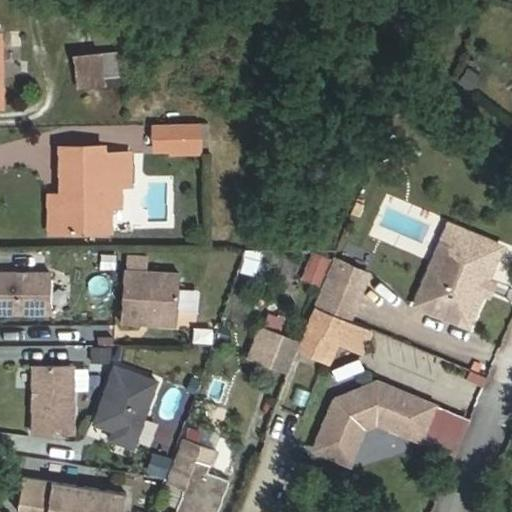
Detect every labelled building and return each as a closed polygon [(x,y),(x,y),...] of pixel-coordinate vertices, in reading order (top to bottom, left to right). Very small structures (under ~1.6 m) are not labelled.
[(103,54),(77,57),(80,82),(105,79),(103,54)] [(175,148),(210,148),(209,126),(200,126),(200,129),(176,129),(175,148)] [(54,195),(54,232),(110,231),(110,185),(130,185),(130,153),(104,153),(104,147),(61,147),(61,195),(54,195)] [(508,247),(456,226),(424,305),(476,326),(490,292),(494,281),(508,247)] [(244,248),(239,271),(255,275),(261,252),(244,248)] [(320,282),(328,259),(313,254),(305,277),(320,282)] [(343,261),(324,307),(350,318),(352,318),(371,272),(343,261)] [(121,272),(119,324),(175,326),(177,274),(121,272)] [(50,274),(0,273),(0,312),(50,313),(50,274)] [(501,283),(494,281),(490,292),(497,294),(501,283)] [(324,307),(322,306),(304,350),(327,360),(336,339),(340,341),(350,318),(324,307)] [(352,318),(350,318),(340,341),(364,351),(373,327),(352,318)] [(272,367),(283,335),(263,328),(251,360),(272,367)] [(302,342),(283,335),(272,367),(290,374),(302,342)] [(340,341),(336,339),(327,360),(332,362),(340,341)] [(70,434),(70,367),(31,366),(30,434),(70,434)] [(132,449),(155,382),(112,367),(92,425),(111,432),(108,441),(132,449)] [(345,401),(325,452),(359,466),(374,430),(387,424),(430,441),(444,407),(397,388),(396,392),(382,386),(345,401)] [(187,441),(182,456),(211,466),(216,452),(187,441)] [(170,458),(156,454),(152,472),(166,475),(170,458)] [(218,511),(230,482),(208,474),(211,466),(182,456),(171,484),(184,489),(175,511),(218,511)] [(122,511),(126,492),(23,477),(18,511),(23,511),(122,511)]
